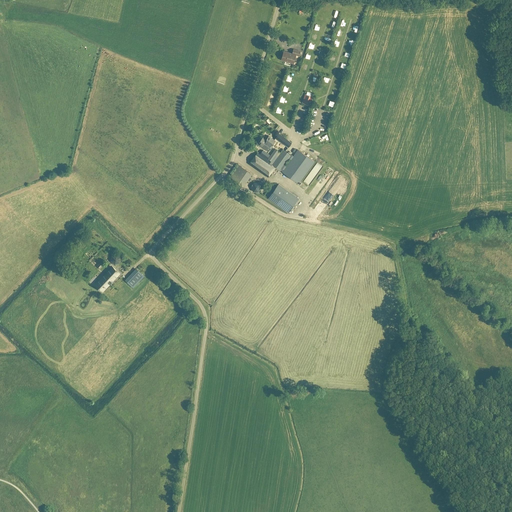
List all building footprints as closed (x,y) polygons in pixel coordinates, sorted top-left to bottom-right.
[(292,54),(284,51),(281,60),(293,64),(296,55),(299,56),(300,52),(293,49),(292,54)] [(312,97),(305,95),(303,102),(310,104),(312,97)] [(258,129),(255,134),(260,138),(264,133),(258,129)] [(262,146),(268,151),(273,145),(272,144),(275,141),(268,136),(266,140),(262,137),(260,140),(259,140),(256,144),(261,147),(262,146)] [(291,145),(288,143),(280,136),(278,139),(289,147),(291,145)] [(271,163),(257,153),(249,164),(267,177),(275,167),(280,170),(282,171),(282,172),(298,184),(314,162),(298,150),(283,170),(281,168),(291,156),(283,150),(278,157),(275,155),(278,152),(275,149),(268,159),(272,161),(271,163)] [(230,177),(242,185),(251,173),(238,165),(230,177)] [(259,183),(254,182),(251,187),(253,192),(258,192),(261,188),(259,183)] [(298,199),(278,184),(268,198),(288,213),(298,199)] [(112,255),(111,261),(115,264),(120,262),(121,257),(117,254),(112,255)] [(112,282),(119,274),(111,267),(101,277),(102,278),(95,285),(103,292),(109,285),(110,285),(112,282)] [(126,280),(133,287),(144,276),(136,269),(126,280)]
